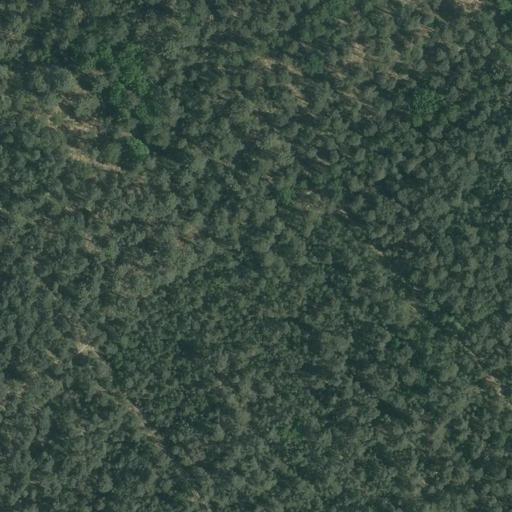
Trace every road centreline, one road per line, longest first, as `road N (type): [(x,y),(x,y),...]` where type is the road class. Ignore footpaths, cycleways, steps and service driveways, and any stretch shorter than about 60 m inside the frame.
road 1 (track): [(89,344),(326,190),(493,375)]
road 2 (track): [(211,511),(89,344),(40,413),(0,417)]
road 3 (track): [(326,190),(511,66)]
